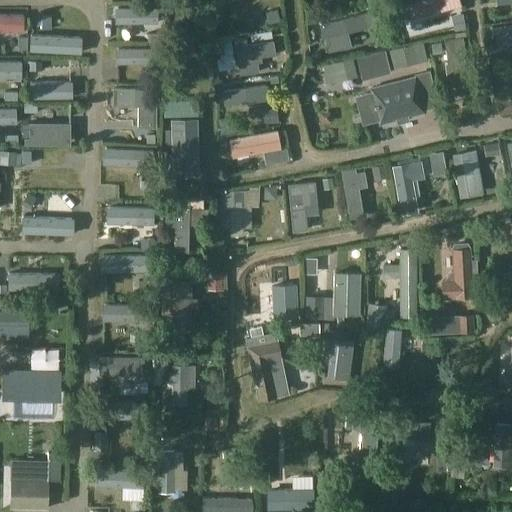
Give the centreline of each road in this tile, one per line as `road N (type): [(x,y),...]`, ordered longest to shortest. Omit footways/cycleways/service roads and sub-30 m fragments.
road 1 (residential): [(216,180),(488,129)]
road 2 (residential): [(469,0),(488,129)]
